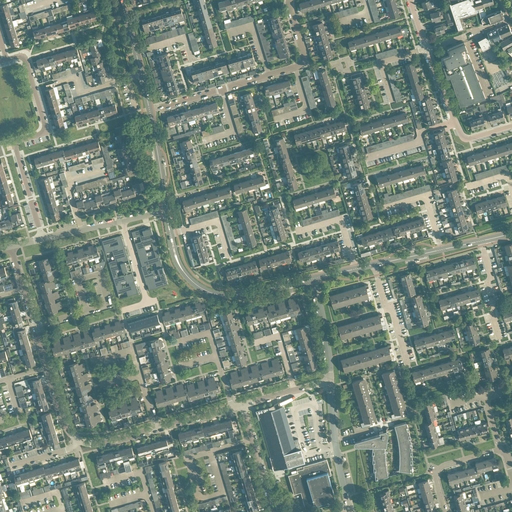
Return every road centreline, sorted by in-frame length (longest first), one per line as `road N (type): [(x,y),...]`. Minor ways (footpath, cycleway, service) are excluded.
road 1 (residential): [(10,247),(64,424),(77,440),(100,443),(242,404)]
road 2 (residential): [(149,110),(300,64),(289,0)]
road 3 (residential): [(41,240),(15,142),(44,123),(27,62),(5,61)]
road 4 (tertiary): [(511,233),(313,278)]
road 5 (tertiary): [(313,278),(232,296),(204,290),(180,268),(166,211)]
road 6 (residential): [(511,126),(461,137),(410,0)]
road 7 (residential): [(446,511),(440,468),(498,450),(511,457)]
